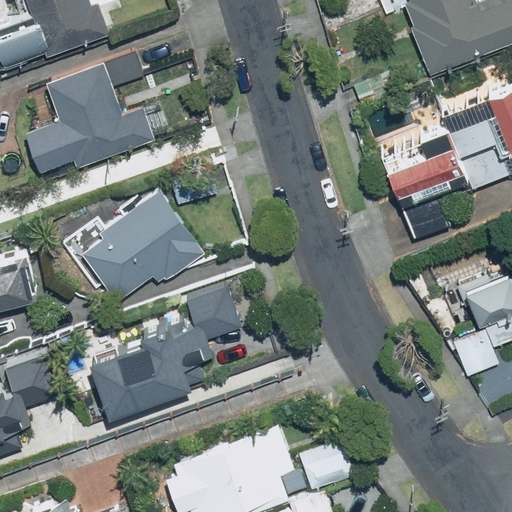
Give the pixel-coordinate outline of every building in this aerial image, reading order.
[(31,0),(36,12),(0,23),(0,64),(113,28),(103,0),(31,0)] [(511,0),(382,0),(388,13),(410,3),(419,23),(413,25),(433,72),(511,38),(511,0)] [(145,67),(138,47),(50,76),(62,112),(29,123),(44,167),(76,156),(79,164),(157,137),(145,100),(127,106),(117,77),(145,67)] [(392,63),(356,77),(364,98),(400,85),(392,63)] [(448,115),(381,141),(416,233),(453,219),(444,195),(511,168),(511,78),(444,105),(448,115)] [(212,163),(175,175),(182,198),(219,187),(212,163)] [(206,240),(153,175),(103,216),(100,212),(72,235),(122,296),(153,270),(159,278),(206,240)] [(0,302),(38,294),(27,247),(0,253),(0,302)] [(511,256),(510,251),(452,275),(465,305),(475,300),(485,324),(457,336),(472,369),(511,351),(511,256)] [(245,322),(230,279),(189,294),(197,318),(186,322),(183,314),(92,347),(96,359),(72,367),(81,391),(101,383),(111,411),(196,380),(189,359),(220,348),(214,333),(245,322)] [(0,432),(29,422),(23,405),(66,389),(49,344),(7,359),(13,374),(0,378),(0,432)] [(244,511),(293,496),(284,469),(296,465),(280,418),(177,452),(180,463),(168,467),(183,511),(244,511)] [(345,433),(302,448),(315,484),(358,469),(345,433)] [(330,511),(331,511),(331,509),(332,508),(332,506),(332,504),(332,502),(331,500),(331,498),(330,497),(329,495),(328,494),(326,492),(325,491),(323,490),(322,489),(320,488),(318,488),(317,487),(315,487),(313,487),(311,487),(309,488),(307,488),(306,489),(304,490),(302,491),(301,492),(300,493),(299,495),(298,496),(297,498),(296,500),(296,502),(293,503),(268,511),(330,511)] [(80,511),(72,488),(0,511),(121,511),(120,506),(101,511),(80,511)]
